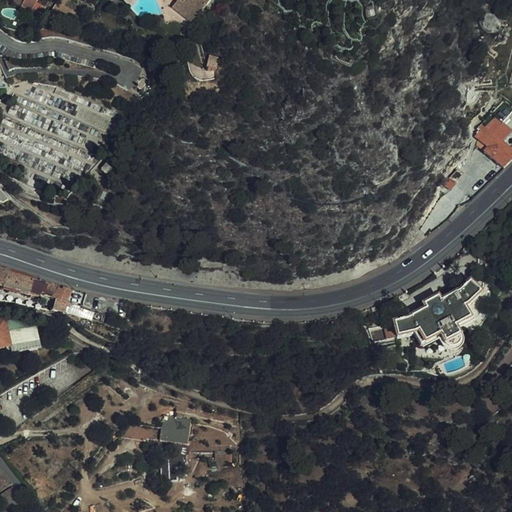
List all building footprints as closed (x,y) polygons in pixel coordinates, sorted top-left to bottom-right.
[(32,11),(36,2),(37,0),(24,0),(22,5),(32,11)] [(203,21),(199,18),(195,23),(179,11),(187,0),(173,0),(178,4),(172,12),(196,30),(203,21)] [(195,23),(199,18),(212,0),(173,0),(187,0),(179,11),(195,23)] [(46,8),(36,2),(32,11),(42,16),(46,8)] [(505,169),(511,161),(511,151),(486,125),(483,128),(475,135),(488,149),(486,150),(505,169)] [(465,172),(459,167),(452,174),(458,180),(465,172)] [(111,194),(104,192),(101,200),(110,204),(113,196),(111,194)] [(94,233),(77,228),(75,233),(92,238),(94,233)] [(0,269),(0,286),(4,288),(38,299),(40,295),(42,291),(31,287),(33,281),(0,269)] [(68,290),(34,278),(33,281),(31,287),(42,291),(40,295),(53,299),(64,303),(68,290)] [(451,351),(457,351),(460,349),(462,345),(461,340),(456,330),(473,322),(466,308),(480,295),(471,285),(462,293),(441,303),(439,299),(424,306),(427,311),(410,320),(395,323),(399,339),(418,336),(425,347),(441,338),(446,348),(451,351)] [(0,321),(0,346),(11,344),(11,349),(39,344),(36,328),(28,330),(26,320),(14,322),(15,332),(8,332),(7,321),(0,321)] [(180,443),(180,449),(188,450),(192,424),(164,421),(162,441),(180,443)] [(161,447),(180,449),(180,443),(162,441),(161,447)] [(210,458),(211,468),(226,466),(225,456),(210,458)] [(185,467),(185,460),(164,461),(165,481),(179,480),(179,467),(185,467)] [(0,487),(8,482),(0,468),(0,487)] [(1,496),(9,511),(22,504),(12,488),(1,496)]
